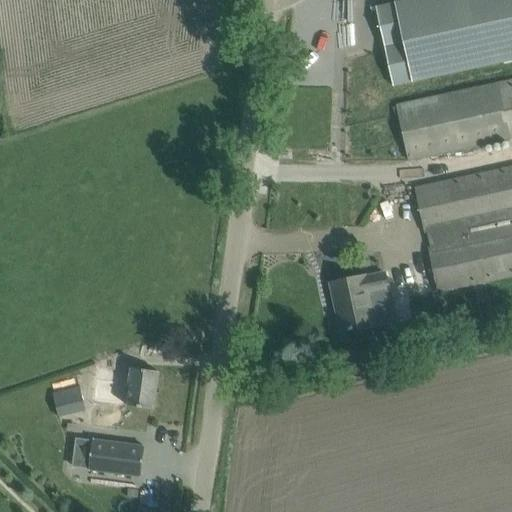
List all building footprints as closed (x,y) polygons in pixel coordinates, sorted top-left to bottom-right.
[(511,60),(511,0),(409,0),(376,7),(393,87),(511,60)] [(410,161),(511,140),(511,81),(399,105),(410,161)] [(511,167),(414,189),(437,296),(511,279),(511,167)] [(365,276),(331,283),(341,332),(376,325),(369,293),(389,289),(386,275),(365,279),(365,276)] [(159,372),(132,368),(130,385),(98,380),(95,402),(134,407),(154,410),(159,372)] [(53,393),(55,403),(69,400),(72,414),(86,411),(80,387),(53,393)] [(93,440),(89,471),(141,477),(145,447),(93,440)]
